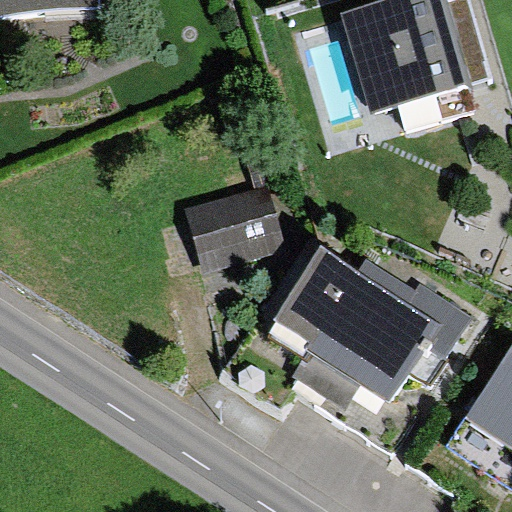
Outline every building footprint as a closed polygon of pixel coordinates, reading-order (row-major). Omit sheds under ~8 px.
[(0,0),(0,15),(101,4),(100,0),(0,0)] [(446,0),(419,0),(343,23),(373,126),(475,96),(474,91),(494,85),(469,0),(449,6),(446,0)] [(260,190),(187,218),(208,272),(280,244),(260,190)] [(445,324),(320,247),(267,332),(392,410),(445,324)] [(511,355),(467,433),(511,458),(511,355)]
